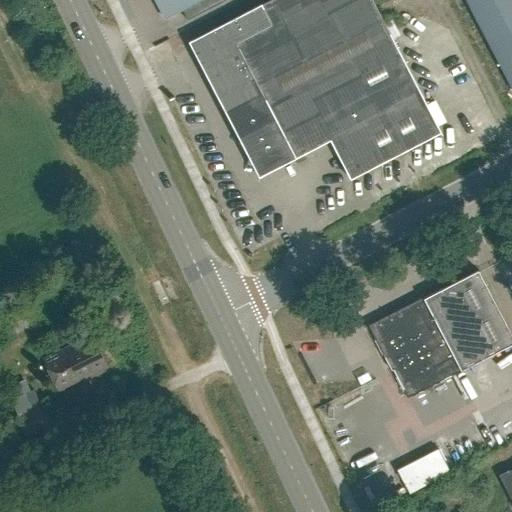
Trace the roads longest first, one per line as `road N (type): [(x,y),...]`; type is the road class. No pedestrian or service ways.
road 1 (tertiary): [(223,319),(70,0)]
road 2 (unclassified): [(223,319),(511,168)]
road 3 (tertiary): [(312,511),(223,319)]
road 4 (track): [(249,511),(183,380)]
